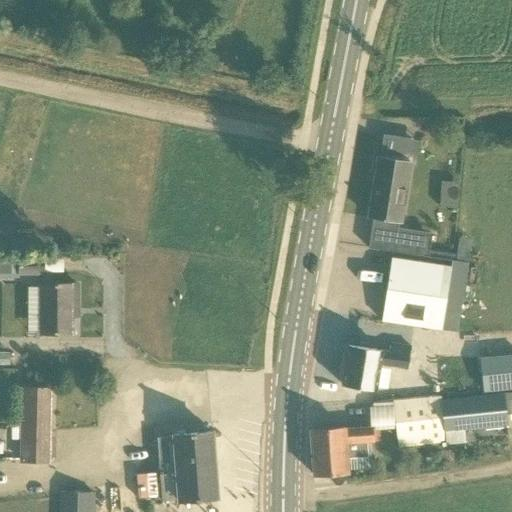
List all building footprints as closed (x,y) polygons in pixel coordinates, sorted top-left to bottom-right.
[(384,135),(380,157),(378,156),(369,218),(400,223),(410,162),(409,161),(410,155),(396,153),(398,137),(384,135)] [(441,181),(439,206),(457,208),(460,182),(441,181)] [(397,245),(396,252),(428,257),(429,251),(429,250),(429,249),(432,233),(400,227),(397,245)] [(457,236),(455,259),(468,261),(471,237),(457,236)] [(43,274),(43,258),(19,258),(19,274),(43,274)] [(382,317),(441,327),(451,267),(392,258),(382,317)] [(77,308),(78,285),(42,285),(42,333),(72,333),(72,308),(77,308)] [(391,352),(349,345),(342,385),(376,391),(380,364),(407,368),(411,346),(392,343),(391,352)] [(511,355),(480,359),(484,392),(511,388),(511,355)] [(21,462),(49,462),(51,389),(23,389),(21,462)] [(511,393),(502,394),(507,426),(511,425),(511,393)] [(441,395),(394,399),(398,447),(399,447),(439,443),(445,443),(441,400),(441,395)] [(345,428),(310,431),(313,475),(348,472),(347,455),(367,454),(366,442),(380,441),(379,427),(345,429),(345,428)] [(217,498),(216,478),(222,477),(222,469),(215,469),(212,432),(174,435),(174,436),(158,438),(160,462),(159,462),(162,501),(179,500),(179,501),(217,498)] [(93,511),(94,493),(78,492),(61,491),(60,511),(93,511)]
